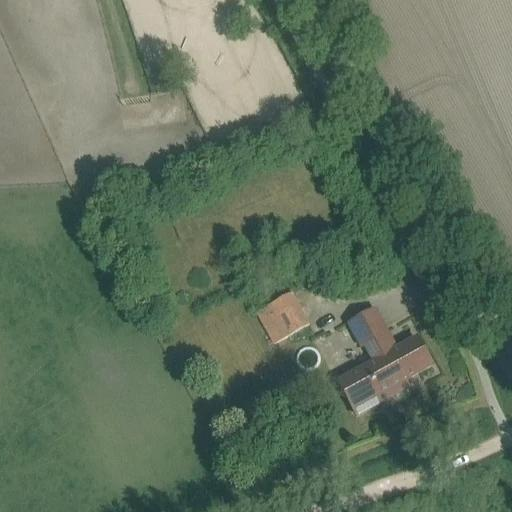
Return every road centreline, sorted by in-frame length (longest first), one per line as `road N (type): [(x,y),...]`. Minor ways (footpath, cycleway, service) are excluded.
road 1 (tertiary): [(511,364),(306,0)]
road 2 (track): [(308,511),(511,438)]
